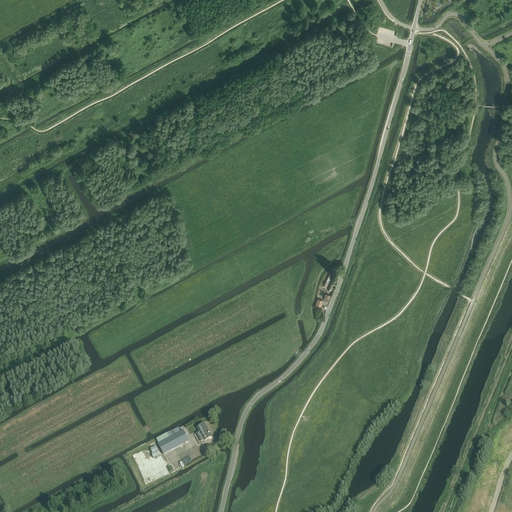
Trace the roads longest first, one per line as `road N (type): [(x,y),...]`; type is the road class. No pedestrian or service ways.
road 1 (unclassified): [(221,511),(245,412),(296,365),(327,315),(420,0)]
road 2 (unknown): [(425,274),(392,243),(379,216),(416,83),(459,55),(444,37),(413,33)]
road 3 (unknown): [(425,274),(467,302),(370,511)]
road 4 (track): [(445,511),(511,346)]
